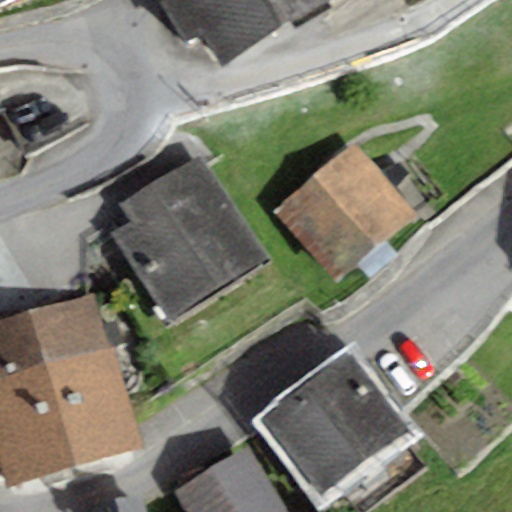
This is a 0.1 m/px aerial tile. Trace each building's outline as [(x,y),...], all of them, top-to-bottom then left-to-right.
[(282,25),(266,0),(166,0),(158,5),(174,30),(183,44),(200,34),(219,63),(282,25)] [(266,0),(282,25),(321,0),(266,0)] [(339,283),(414,218),(350,146),(276,211),(339,283)] [(111,237),(168,324),(268,258),(200,156),(125,206),(135,221),(111,237)] [(140,451),(95,295),(0,321),(0,471),(5,489),(14,487),(140,451)] [(326,511),(421,433),(349,347),(254,426),(325,511),(326,511)] [(288,511),(245,447),(176,493),(188,511),(288,511)] [(93,509),(93,511),(145,511),(141,499),(114,500),(93,509)]
